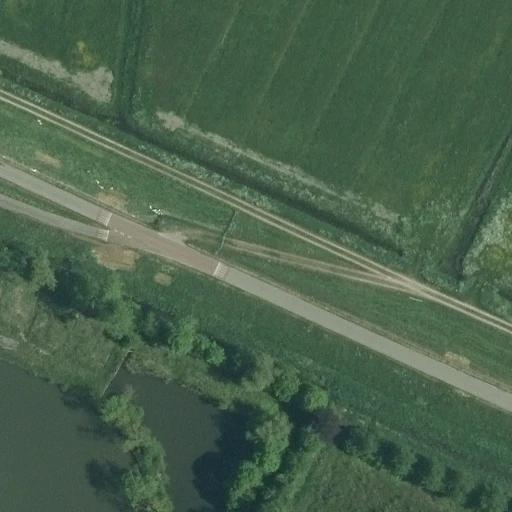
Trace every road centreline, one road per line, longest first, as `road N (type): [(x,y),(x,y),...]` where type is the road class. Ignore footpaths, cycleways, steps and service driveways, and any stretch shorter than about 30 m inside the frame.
road 1 (track): [(0,98),(511,334)]
road 2 (unclassified): [(511,404),(135,234)]
road 3 (track): [(414,289),(176,232),(156,244)]
road 4 (unclassified): [(135,234),(0,171)]
road 5 (residential): [(135,234),(0,198)]
